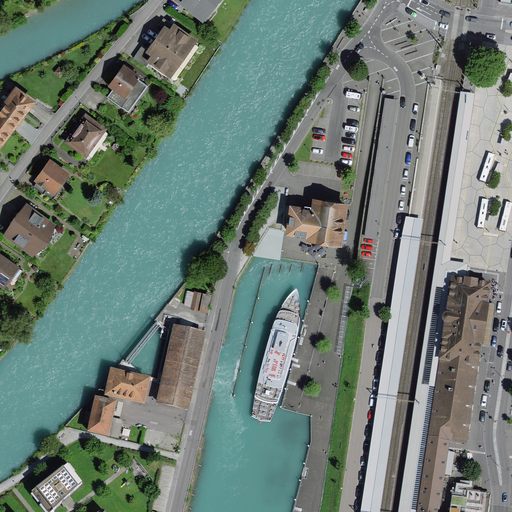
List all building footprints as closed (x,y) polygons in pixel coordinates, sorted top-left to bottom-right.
[(179,0),(179,1),(203,20),(218,0),(179,0)] [(197,39),(164,16),(158,24),(161,26),(146,49),(141,46),(133,57),(146,66),(149,61),(171,76),(197,39)] [(478,48),(471,47),(469,60),(476,61),(478,48)] [(148,76),(125,59),(107,84),(113,88),(107,96),(129,111),(147,85),(144,82),(148,76)] [(60,65),(54,73),(61,78),(67,70),(60,65)] [(36,99),(15,83),(3,99),(5,100),(0,107),(0,122),(11,132),(36,99)] [(448,272),(466,275),(468,266),(468,264),(450,261),(475,94),(473,94),(461,92),(460,93),(398,511),(416,511),(426,445),(438,364),(433,363),(443,302),(447,272),(448,272)] [(396,98),(384,97),(364,237),(376,239),(396,98)] [(107,127),(85,111),(65,139),(84,155),(83,157),(89,161),(109,134),(105,130),(107,127)] [(0,146),(11,132),(0,122),(0,146)] [(502,137),(499,145),(503,146),(505,147),(508,138),(505,137),(502,137)] [(69,172),(50,157),(33,179),(36,182),(33,185),(53,199),(70,175),(68,174),(69,172)] [(285,232),(307,234),(306,238),(342,242),(348,200),(312,196),(311,205),(289,202),(285,232)] [(48,241),(56,222),(27,201),(13,216),(3,234),(33,255),(48,241)] [(490,214),(487,222),(492,224),(493,222),(495,216),(494,216),(490,214)] [(379,511),(423,220),(422,220),(405,217),(400,240),(360,511),(379,511)] [(20,265),(0,250),(0,285),(4,288),(20,265)] [(467,444),(478,370),(480,370),(493,279),(466,275),(448,272),(447,272),(443,302),(433,363),(438,364),(426,445),(416,511),(440,511),(450,449),(451,442),(467,444)] [(194,292),(187,290),(184,305),(191,307),(190,309),(208,313),(212,294),(194,290),(194,292)] [(204,331),(173,325),(156,403),(187,410),(189,410),(206,332),(204,331)] [(114,369),(110,368),(109,375),(104,396),(144,404),(150,378),(150,377),(141,375),(114,369)] [(115,401),(95,396),(87,431),(117,438),(120,422),(111,420),(115,401)] [(32,492),(47,511),(52,511),(83,483),(68,464),(32,492)] [(462,489),(452,488),(449,511),(483,511),(486,497),(462,494),(462,489)]
